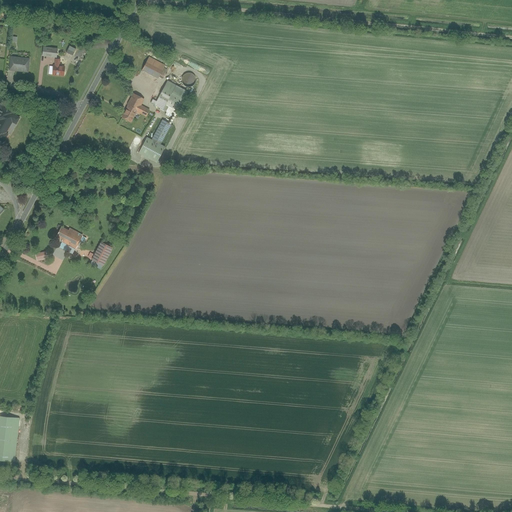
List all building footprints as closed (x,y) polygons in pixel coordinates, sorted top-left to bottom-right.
[(76,49),(70,46),(67,52),(73,55),(76,49)] [(58,48),(43,47),(42,56),(57,57),(58,48)] [(30,59),(10,57),(9,71),(28,73),(30,59)] [(144,65),(161,74),(166,66),(149,57),(144,65)] [(56,65),(54,65),(53,75),(64,77),(65,66),(60,66),(61,60),(56,59),(56,65)] [(184,85),(186,87),(189,88),(191,87),(194,86),(196,85),(197,83),(197,80),(197,78),(196,76),(194,74),(192,73),(190,72),(188,72),(185,74),(183,75),(182,78),(182,80),(183,83),(184,85)] [(167,80),(154,105),(175,116),(188,91),(167,80)] [(121,116),(131,122),(144,99),(133,93),(121,116)] [(15,115),(5,109),(0,116),(0,141),(5,133),(12,121),(15,115)] [(20,118),(15,115),(12,121),(16,124),(20,118)] [(153,138),(163,143),(173,125),(163,119),(153,138)] [(9,136),(5,133),(0,141),(0,142),(4,145),(9,136)] [(69,246),(76,249),(83,235),(64,224),(56,239),(62,242),(69,246)] [(91,260),(103,266),(113,248),(101,241),(91,260)] [(69,246),(62,242),(56,253),(63,257),(69,246)] [(45,251),(36,254),(38,260),(47,258),(45,251)] [(19,417),(1,416),(0,424),(0,460),(15,462),(19,417)]
